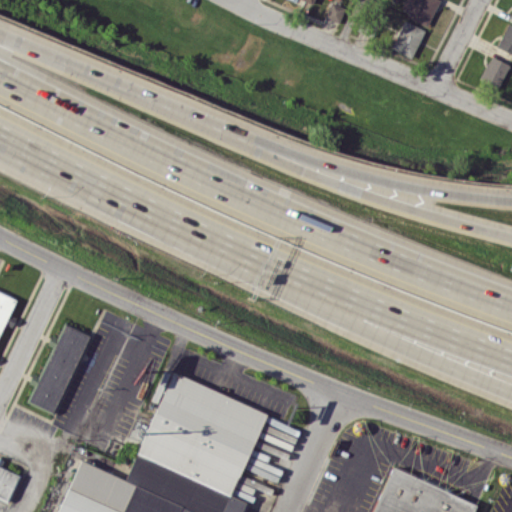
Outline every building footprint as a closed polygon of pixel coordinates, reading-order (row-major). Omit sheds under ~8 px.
[(404,0),(399,11),(428,24),(439,0),(404,0)] [(345,7),(331,1),(325,17),(339,22),(345,7)] [(391,49),(413,57),(424,28),(402,20),(391,49)] [(497,47),(511,52),(511,24),(506,23),(497,47)] [(498,88),(509,64),(490,55),(479,79),(498,88)] [(0,334),(16,298),(0,291),(0,334)] [(88,333),(63,323),(57,337),(51,334),(46,344),(52,346),(40,373),(33,370),(28,382),(33,384),(26,401),(54,413),(88,333)] [(78,459),(57,511),(238,511),(244,499),(232,495),(265,410),(169,372),(127,479),(78,459)] [(372,511),(398,457),(481,496),(473,511),(372,511)] [(0,496),(8,500),(20,474),(0,464),(0,496)]
